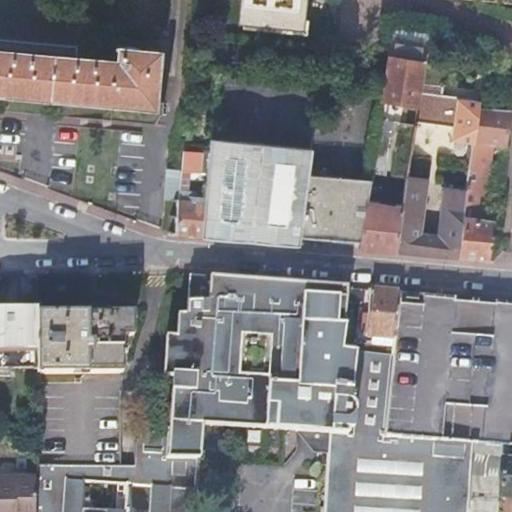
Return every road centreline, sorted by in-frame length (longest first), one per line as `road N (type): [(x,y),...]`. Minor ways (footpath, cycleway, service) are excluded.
road 1 (unclassified): [(511,279),(118,248)]
road 2 (unclassified): [(118,248),(0,201)]
